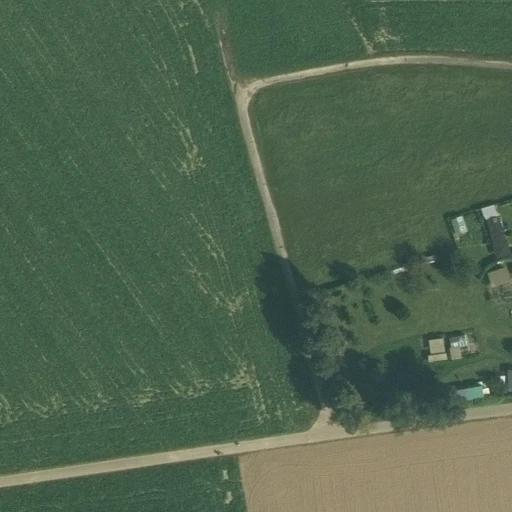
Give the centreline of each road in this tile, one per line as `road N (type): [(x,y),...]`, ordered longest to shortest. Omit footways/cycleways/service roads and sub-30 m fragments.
road 1 (track): [(334,434),(236,95),(373,62),(511,67)]
road 2 (track): [(511,409),(0,483)]
